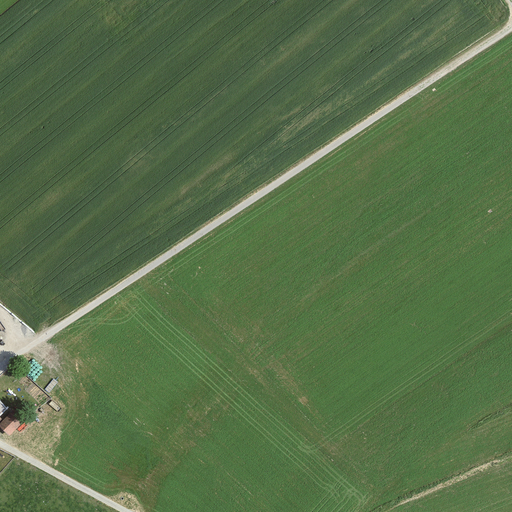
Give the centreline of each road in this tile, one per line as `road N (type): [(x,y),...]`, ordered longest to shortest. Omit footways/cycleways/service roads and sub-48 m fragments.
road 1 (track): [(8,361),(511,25)]
road 2 (unclassified): [(0,444),(126,511)]
